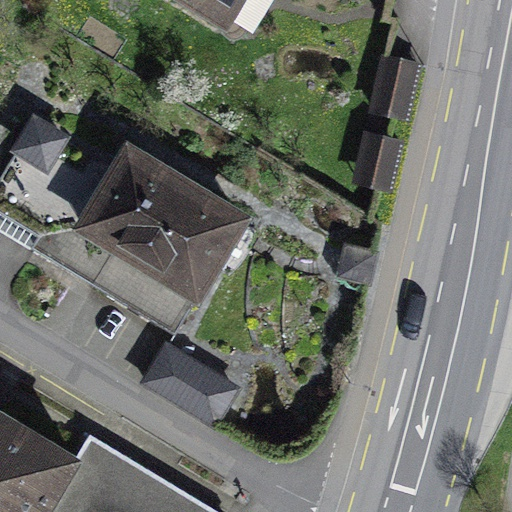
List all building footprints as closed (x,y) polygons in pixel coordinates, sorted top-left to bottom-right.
[(163,0),(228,39),(250,0),(163,0)] [(408,124),(420,67),(382,58),(369,115),(408,124)] [(38,119),(0,183),(0,215),(40,239),(31,253),(175,337),(193,306),(201,311),(254,221),(127,147),(117,165),(38,119)] [(404,143),(364,133),(352,186),(390,196),(404,143)] [(344,245),(336,280),(372,289),(380,254),(344,245)] [(168,345),(142,386),(215,431),(241,391),(168,345)] [(76,462),(0,416),(0,511),(213,511),(91,435),(76,462)]
